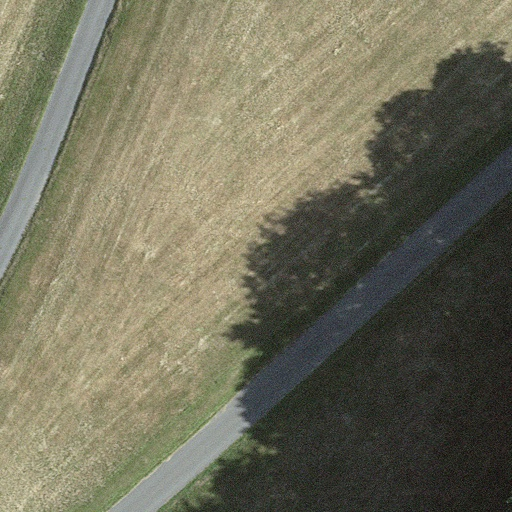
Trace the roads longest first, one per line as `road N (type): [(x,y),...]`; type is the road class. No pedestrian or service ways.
road 1 (unclassified): [(125,511),(511,166)]
road 2 (unclassified): [(0,264),(110,0)]
